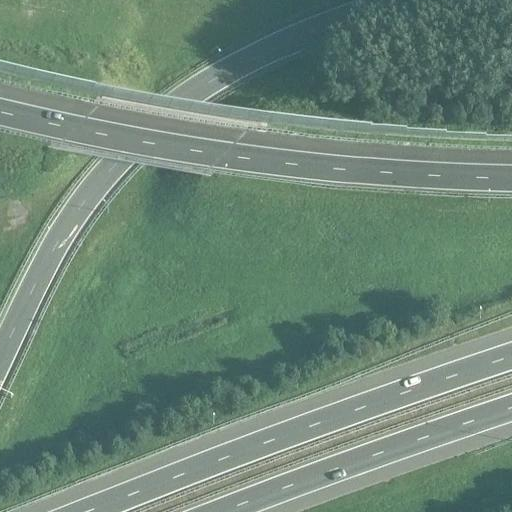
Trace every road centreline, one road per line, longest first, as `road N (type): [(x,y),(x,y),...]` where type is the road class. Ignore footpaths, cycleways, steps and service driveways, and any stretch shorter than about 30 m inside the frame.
road 1 (motorway): [(420,0),(280,46),(220,77),(159,125),(73,221),(0,362)]
road 2 (motorway): [(511,179),(220,156),(0,112)]
road 3 (motorway): [(511,358),(89,511)]
road 4 (motorway): [(223,511),(511,409)]
